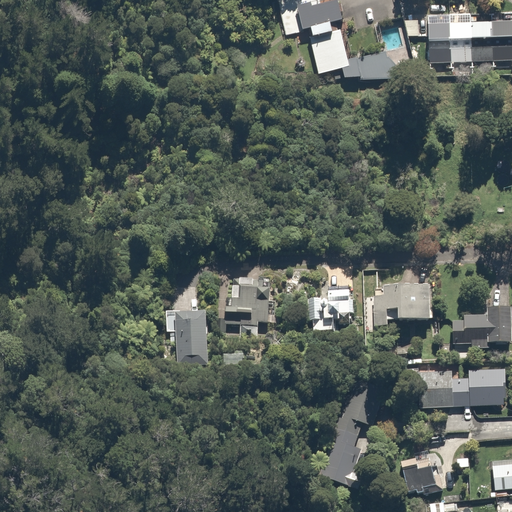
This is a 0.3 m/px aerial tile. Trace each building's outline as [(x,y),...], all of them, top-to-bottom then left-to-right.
[(358,77),(358,80),(387,73),(382,50),(346,58),(338,21),(341,20),(336,0),(324,0),(315,2),(314,0),(276,0),(284,33),(306,28),(316,72),(331,69),(333,79),(358,77)] [(510,23),(426,24),(427,61),(510,61),(510,23)] [(351,265),(326,266),(326,294),(308,294),(309,330),(351,330),(351,265)] [(276,299),(267,299),(267,286),(268,275),(237,274),(236,284),(229,284),(228,304),(220,304),(220,310),(220,317),(214,316),(213,333),(224,334),(224,330),(237,331),(237,341),(255,341),(255,323),(276,324),(276,299)] [(426,319),(426,281),(392,281),(392,284),(381,284),(381,293),(371,293),(372,323),(385,323),(385,308),(392,308),(393,319),(426,319)] [(507,340),(508,303),(486,303),(486,315),(461,314),(461,318),(451,318),(450,343),(468,343),(468,346),(485,347),(485,339),(507,340)] [(203,308),(172,309),(175,363),(205,361),(203,308)] [(454,372),(419,374),(420,408),(505,405),(504,370),(471,371),(471,379),(455,379),(454,372)] [(382,392),(353,382),(321,474),(350,484),(382,392)] [(413,458),(397,461),(403,489),(411,487),(412,492),(420,490),(419,484),(431,482),(427,463),(415,466),(413,458)] [(511,460),(489,463),(491,489),(511,486),(511,460)] [(452,499),(427,502),(427,511),(442,511),(454,511),(452,499)]
